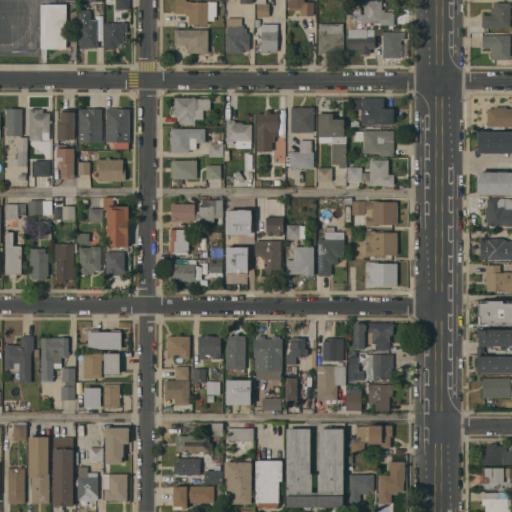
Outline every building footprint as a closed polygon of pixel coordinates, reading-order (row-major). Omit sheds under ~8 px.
[(129,0),(130,8),(116,8),(116,0),(129,0)] [(189,23),(189,15),(186,15),(186,13),(175,12),(175,0),(191,0),(191,1),(207,1),(207,0),(217,0),(217,16),(215,16),(215,20),(208,20),(208,24),(189,23)] [(257,0),(266,0),(266,2),(269,2),(269,16),(257,16),(257,0)] [(288,0),(304,0),(304,1),(314,1),(314,15),(300,15),(300,9),(289,9),(289,7),(288,7),(288,0)] [(348,27),(348,14),(354,13),(354,9),(361,9),(361,13),(364,13),(364,0),(382,0),(382,9),(385,9),(385,11),(394,11),(394,25),(381,25),(380,22),(379,22),(379,28),(384,27),(384,29),(348,29),(348,27)] [(482,26),(482,14),(491,14),(491,7),(494,7),(494,2),(510,2),(510,4),(511,4),(511,6),(510,6),(510,26),(482,26)] [(67,3),(67,48),(40,48),(41,4),(46,4),(46,3),(67,3)] [(96,15),(102,15),(103,40),(98,40),(98,47),(87,47),(88,48),(80,48),(78,10),(90,9),(90,13),(91,13),(91,18),(91,19),(96,19),(96,15)] [(227,52),(227,17),(225,17),(225,13),(228,13),(228,17),(238,17),(238,24),(244,24),(244,27),(247,27),(247,32),(250,32),(250,49),(243,49),(243,52),(227,52)] [(105,22),(121,22),(121,21),(125,21),(125,22),(127,22),(127,32),(123,32),(123,43),(120,43),(120,44),(117,44),(116,47),(105,47),(105,22)] [(343,22),(343,24),(343,32),(344,32),(344,53),(318,53),(318,29),(319,29),(319,22),(343,22)] [(278,51),(271,51),(271,50),(268,50),(268,52),(261,52),(261,23),(278,23),(278,51)] [(208,28),(208,52),(189,52),(189,44),(174,44),(174,28),(208,28)] [(384,29),(384,30),(382,30),(382,40),(383,40),(383,31),(405,31),(405,39),(401,39),(401,43),(407,43),(407,56),(401,56),(401,57),(383,57),(382,41),(375,41),(375,48),(370,48),(370,53),(359,53),(359,48),(348,48),(348,29),(384,29)] [(510,34),(510,54),(511,54),(511,57),(510,57),(510,59),(491,59),(491,47),(482,47),(482,34),(510,34)] [(210,109),(203,109),(203,118),(195,118),(195,123),(179,123),(179,115),(175,115),(175,113),(172,113),(172,109),(175,109),(175,97),(195,97),(210,98),(210,109)] [(384,107),(394,107),(394,123),(361,124),(361,108),(350,108),(350,98),(361,98),(361,97),(384,97),(384,98),(384,107)] [(291,132),(291,106),(314,106),(314,132),(291,132)] [(487,107),(494,107),(494,106),(506,106),(506,108),(511,108),(511,125),(505,125),(505,128),(493,128),(493,125),(487,125),(487,107)] [(22,135),(6,135),(6,107),(22,107),(22,135)] [(79,141),(79,107),(102,108),(102,120),(103,120),(103,141),(79,141)] [(30,108),(38,108),(38,109),(43,109),(43,111),(50,111),(50,119),(51,119),(51,122),(50,122),(50,131),(49,131),(49,139),(39,139),(39,140),(33,140),(33,139),(30,140),(30,108)] [(75,139),(57,139),(57,122),(61,123),(61,108),(75,109),(75,139)] [(130,141),(106,141),(106,120),(106,108),(130,108),(130,141)] [(258,151),(258,141),(257,141),(256,113),(264,112),(264,109),(271,109),(271,112),(277,112),(278,135),(275,135),(275,141),(271,141),(272,150),(258,151)] [(347,167),(339,167),(339,163),(332,163),(332,142),(319,142),(319,136),(318,136),(318,112),(333,112),(333,118),(344,118),(344,127),(344,135),(347,135),(347,167)] [(252,140),(234,140),(234,142),(226,142),(227,119),(235,120),(235,122),(242,122),(242,123),(252,123),(252,140)] [(171,128),(205,128),(205,142),(196,142),(196,148),(190,148),(190,152),(171,152),(171,128)] [(394,155),(380,155),(380,152),(363,152),(363,141),(355,141),(355,130),(363,130),(363,129),(394,129),(394,155)] [(477,131),(511,131),(511,152),(506,152),(506,153),(499,153),(499,152),(491,152),(491,153),(483,153),(483,152),(477,152),(477,131)] [(26,165),(13,165),(13,157),(17,157),(18,136),(27,136),(26,165)] [(290,167),(290,151),(300,151),(300,139),(312,139),(312,151),(314,151),(314,167),(290,167)] [(209,143),(218,143),(218,140),(223,140),(223,156),(209,156),(209,143)] [(75,178),(61,178),(60,167),(57,167),(57,144),(67,144),(67,147),(75,147),(75,178)] [(123,168),(126,168),(126,180),(112,180),(112,182),(108,182),(108,180),(99,180),(99,171),(96,171),(97,158),(106,158),(106,156),(110,156),(110,158),(123,158),(123,168)] [(197,159),(197,178),(188,178),(188,179),(185,179),(185,178),(172,178),(172,176),(171,176),(171,172),(172,171),(172,170),(171,170),(171,167),(172,167),(172,166),(171,165),(171,161),(172,161),(172,159),(197,159)] [(370,159),(388,159),(388,173),(394,173),(394,184),(370,185),(370,159)] [(50,175),(34,175),(34,160),(50,160),(50,175)] [(90,174),(78,174),(78,161),(90,161),(90,174)] [(221,178),(207,178),(207,164),(221,164),(221,178)] [(362,181),(348,180),(348,166),(362,167),(362,181)] [(332,181),(317,181),(317,167),(332,167),(332,181)] [(477,172),(511,172),(511,193),(477,193),(477,172)] [(128,246),(107,245),(107,208),(104,208),(104,198),(113,198),(113,205),(129,205),(128,246)] [(29,200),(43,199),(43,200),(51,200),(51,213),(29,214),(29,200)] [(214,221),(197,220),(171,220),(171,203),(195,203),(195,212),(197,212),(197,210),(199,210),(199,206),(203,206),(203,199),(222,199),(222,216),(214,216),(214,221)] [(397,224),(379,224),(379,225),(366,225),(366,215),(367,215),(367,209),(366,209),(366,199),(378,199),(378,201),(397,201),(397,224)] [(511,225),(503,225),(487,225),(487,217),(485,217),(486,206),(487,206),(487,199),(511,199),(511,225)] [(354,214),(354,200),(365,200),(365,214),(354,214)] [(6,203),(25,203),(25,214),(18,214),(18,218),(6,218),(6,203)] [(75,218),(63,218),(63,205),(75,205),(75,218)] [(54,207),(62,207),(62,218),(54,218),(54,207)] [(103,207),(103,220),(90,221),(90,207),(103,207)] [(225,210),(226,235),(252,234),(251,209),(225,210)] [(284,216),(284,231),(283,231),(283,235),(277,235),(277,233),(273,233),(273,235),(267,235),(267,231),(266,231),(266,216),(284,216)] [(51,239),(39,239),(38,220),(50,219),(51,239)] [(287,238),(287,223),(301,224),(301,225),(307,225),(306,237),(302,237),(302,238),(287,238)] [(172,228),(188,228),(188,251),(188,253),(175,253),(171,253),(171,251),(171,240),(172,240),(172,228)] [(246,229),(246,242),(246,251),(244,251),(245,267),(243,267),(243,270),(230,270),(230,267),(228,267),(227,249),(228,249),(228,245),(224,245),(224,229),(246,229)] [(398,254),(380,254),(380,256),(366,256),(366,246),(370,246),(369,240),(366,240),(366,230),(379,230),(379,231),(398,231),(398,254)] [(6,231),(14,231),(14,245),(22,245),(21,273),(17,273),(16,277),(11,277),(11,273),(5,273),(6,251),(6,231)] [(319,238),(325,238),(325,231),(345,231),(344,256),(338,256),(338,263),(331,263),(331,275),(318,275),(319,238)] [(89,232),(89,241),(77,241),(77,232),(89,232)] [(511,259),(480,259),(480,238),(492,238),(493,237),(504,237),(504,239),(507,239),(507,240),(511,240),(511,259)] [(281,240),(281,269),(280,269),(280,273),(266,273),(266,269),(264,269),(265,252),(257,252),(257,241),(265,241),(265,240),(281,240)] [(74,278),(56,278),(57,261),(55,261),(55,242),(75,243),(74,278)] [(101,270),(94,270),(94,273),(89,273),(89,274),(85,274),(85,275),(80,275),(80,274),(79,274),(79,246),(91,246),(91,245),(101,245),(101,270)] [(314,275),(303,275),(303,273),(286,273),(286,259),(293,259),(293,245),(314,246),(314,275)] [(223,257),(212,256),(212,246),(223,247),(223,257)] [(45,247),(45,252),(49,252),(49,275),(47,275),(47,278),(32,278),(32,275),(30,275),(30,247),(45,247)] [(106,251),(124,251),(125,274),(106,274),(106,251)] [(222,276),(209,276),(209,258),(222,258),(222,276)] [(397,285),(380,285),(380,287),(366,286),(366,276),(367,276),(367,271),(366,271),(366,261),(380,261),(380,262),(397,262),(397,285)] [(202,279),(195,279),(195,280),(171,280),(171,263),(195,263),(195,264),(202,266),(202,279)] [(511,290),(485,290),(486,271),(487,271),(487,264),(500,264),(509,264),(509,271),(511,271),(511,290)] [(511,323),(480,323),(480,316),(478,316),(478,303),(486,303),(486,300),(503,300),(503,303),(511,303),(511,323)] [(393,322),(393,332),(393,334),(390,334),(390,349),(375,349),(375,343),(372,343),(372,332),(365,332),(365,348),(353,348),(353,340),(354,340),(354,323),(365,322),(393,322)] [(122,348),(88,348),(88,331),(90,331),(90,329),(98,329),(98,331),(112,331),(112,329),(119,329),(119,331),(121,331),(122,348)] [(511,345),(484,345),(484,355),(477,355),(477,345),(478,345),(478,337),(477,337),(477,330),(511,330),(511,345)] [(220,358),(212,357),(212,354),(205,354),(205,358),(199,358),(199,354),(198,354),(198,335),(204,335),(204,334),(213,335),(221,335),(220,358)] [(5,344),(21,344),(21,335),(34,335),(34,349),(33,349),(33,352),(32,352),(31,382),(19,382),(19,368),(4,367),(5,344)] [(190,358),(181,358),(181,354),(167,354),(167,335),(190,335),(190,358)] [(246,368),(241,368),(241,374),(228,374),(228,368),(226,368),(226,343),(228,343),(228,335),(246,335),(246,368)] [(282,370),(281,370),(281,378),(257,378),(257,370),(256,370),(256,355),(255,355),(255,338),(257,338),(257,335),(265,335),(265,338),(272,338),(272,335),(279,335),(279,338),(282,338),(282,370)] [(286,353),(291,353),(290,348),(289,348),(289,344),(290,344),(290,336),(299,336),(299,337),(305,337),(306,348),(308,348),(308,355),(305,355),(305,356),(296,356),(296,363),(287,364),(286,353)] [(41,337),(69,337),(69,351),(70,351),(70,354),(69,354),(69,355),(61,355),(61,362),(62,362),(62,367),(53,367),(53,380),(52,380),(52,381),(42,381),(42,379),(41,379),(41,337)] [(344,360),(323,360),(323,340),(324,340),(324,337),(344,337),(344,360)] [(365,370),(365,379),(348,380),(348,356),(349,356),(349,351),(356,351),(356,356),(358,356),(358,365),(359,365),(359,371),(365,370)] [(84,352),(102,352),(102,377),(84,377),(84,352)] [(104,352),(120,352),(120,374),(104,374),(104,352)] [(392,379),(366,379),(366,353),(392,353),(392,379)] [(511,372),(477,372),(477,356),(511,355),(511,372)] [(317,399),(317,396),(316,396),(316,390),(317,390),(317,364),(334,364),(334,365),(346,365),(346,384),(337,384),(337,399),(317,399)] [(189,378),(175,378),(175,365),(189,365),(189,378)] [(75,399),(61,399),(61,385),(65,385),(65,381),(62,381),(63,366),(75,367),(75,399)] [(206,381),(193,381),(193,368),(206,368),(206,381)] [(297,401),(286,401),(286,377),(297,377),(297,401)] [(510,377),(510,379),(511,378),(511,395),(511,396),(483,397),(482,377),(510,377)] [(190,404),(175,404),(175,398),(165,398),(165,379),(190,379),(190,404)] [(214,400),(208,400),(207,380),(220,380),(220,393),(214,393),(214,400)] [(84,386),(101,387),(101,388),(102,388),(102,383),(120,383),(120,393),(121,393),(121,396),(120,396),(120,407),(102,407),(102,394),(101,394),(101,406),(84,406),(84,386)] [(393,384),(392,395),(389,395),(389,410),(375,410),(376,403),(368,403),(369,383),(393,384)] [(347,392),(362,392),(362,410),(347,409),(345,409),(346,392),(347,392)] [(235,407),(235,393),(254,393),(254,407),(235,407)] [(281,397),(281,409),(262,409),(262,397),(281,397)] [(25,440),(13,439),(14,422),(26,422),(26,432),(25,433),(25,440)] [(212,422),(223,422),(223,435),(212,435),(212,422)] [(351,452),(351,438),(356,438),(356,425),(392,424),(392,435),(390,435),(390,447),(381,447),(381,444),(369,444),(369,441),(364,441),(364,452),(357,452),(351,452)] [(105,427),(129,426),(129,443),(124,443),(124,456),(122,456),(122,462),(106,463),(105,427)] [(239,446),(239,440),(228,440),(228,427),(254,427),(253,441),(245,440),(245,446),(239,446)] [(343,506),(286,506),(287,428),(310,428),(310,473),(312,473),(312,491),(318,491),(318,473),(320,473),(320,428),(344,428),(343,506)] [(175,436),(178,436),(178,435),(188,435),(188,434),(193,434),(193,435),(209,435),(209,442),(213,442),(213,451),(209,451),(179,451),(179,450),(176,450),(175,436)] [(48,472),(50,472),(49,503),(32,502),(32,474),(28,474),(28,436),(48,436),(48,472)] [(73,504),(60,504),(60,506),(54,506),(54,505),(53,505),(53,436),(73,436),(73,504)] [(510,450),(510,447),(511,447),(511,463),(505,463),(505,464),(481,464),(481,452),(486,447),(488,447),(488,443),(496,443),(496,445),(505,445),(505,450),(510,450)] [(90,460),(89,446),(102,446),(103,460),(90,460)] [(225,461),(244,461),(244,456),(252,456),(251,503),(230,503),(230,491),(227,491),(227,477),(225,477),(225,461)] [(200,474),(179,474),(179,473),(174,473),(174,463),(179,463),(178,457),(200,457),(200,474)] [(256,460),(282,460),(282,480),(279,480),(279,502),(278,502),(278,505),(277,505),(277,506),(257,506),(257,505),(256,505),(256,502),(256,501),(256,460)] [(388,474),(388,461),(405,461),(404,493),(391,493),(391,503),(379,503),(379,474),(388,474)] [(8,467),(18,467),(18,466),(21,466),(21,467),(25,467),(25,502),(8,502),(8,467)] [(98,495),(92,495),(92,499),(77,499),(78,476),(78,466),(88,466),(88,476),(98,476),(98,495)] [(511,490),(498,490),(498,488),(482,488),(482,467),(511,467),(511,490)] [(223,470),(223,482),(206,482),(206,471),(223,470)] [(127,473),(127,499),(105,499),(105,488),(103,488),(103,473),(108,473),(127,473)] [(374,474),(374,490),(368,490),(368,493),(360,493),(360,503),(348,503),(348,489),(349,489),(349,473),(374,474)] [(214,485),(214,502),(187,502),(187,508),(182,508),(182,506),(174,506),(173,485),(214,485)] [(485,511),(485,503),(482,503),(482,492),(498,491),(509,491),(509,498),(511,498),(511,511),(485,511)]
